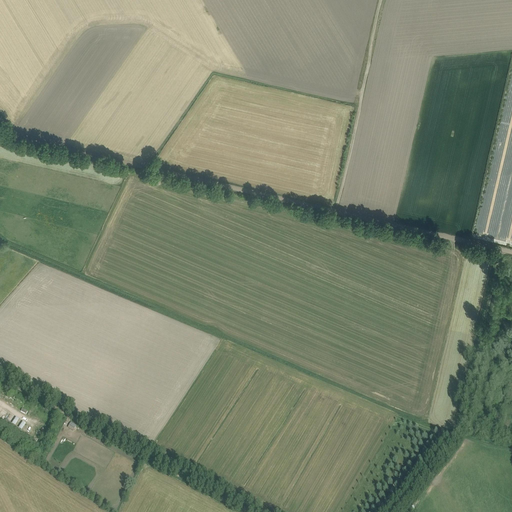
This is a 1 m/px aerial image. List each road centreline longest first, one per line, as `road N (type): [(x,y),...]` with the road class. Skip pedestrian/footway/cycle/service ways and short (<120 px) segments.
road 1 (track): [(0,114),(44,143),(504,252)]
road 2 (track): [(504,252),(460,436),(400,511)]
road 3 (track): [(251,511),(0,376)]
road 4 (track): [(337,211),(382,0)]
